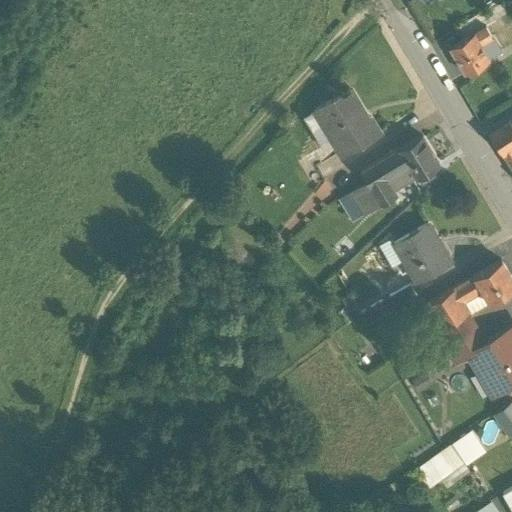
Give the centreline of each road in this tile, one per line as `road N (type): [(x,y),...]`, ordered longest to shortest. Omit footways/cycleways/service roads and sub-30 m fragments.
road 1 (track): [(386,4),(130,284),(101,329),(47,511)]
road 2 (residential): [(383,0),(511,221)]
